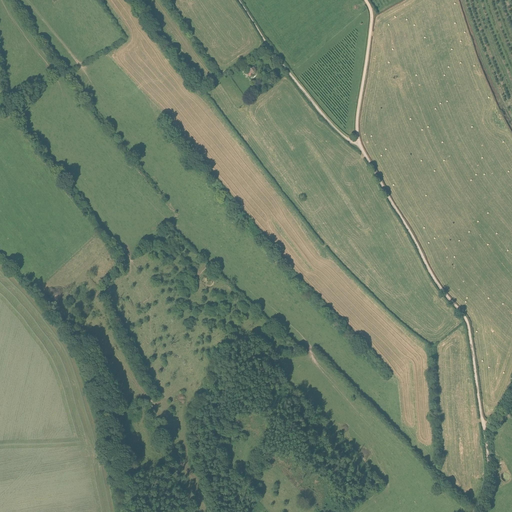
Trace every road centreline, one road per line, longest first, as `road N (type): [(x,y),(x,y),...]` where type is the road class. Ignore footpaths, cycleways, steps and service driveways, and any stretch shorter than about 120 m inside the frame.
road 1 (track): [(484,425),(467,324),(358,146)]
road 2 (track): [(358,146),(326,120),(238,0)]
road 3 (track): [(358,146),(367,1)]
